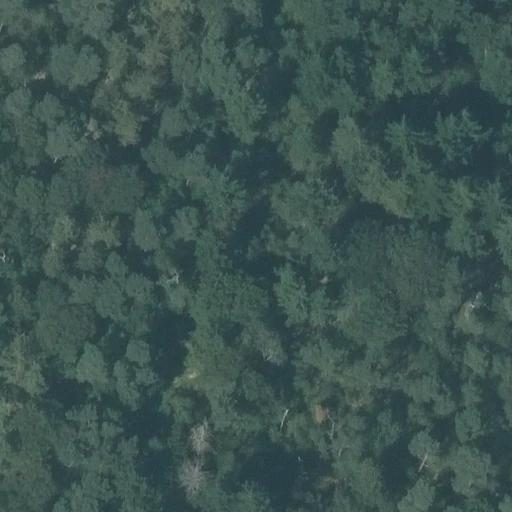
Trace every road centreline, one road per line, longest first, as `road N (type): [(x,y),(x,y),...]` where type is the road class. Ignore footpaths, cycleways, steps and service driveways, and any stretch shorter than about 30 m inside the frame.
road 1 (track): [(293,0),(144,511)]
road 2 (track): [(131,0),(0,422)]
